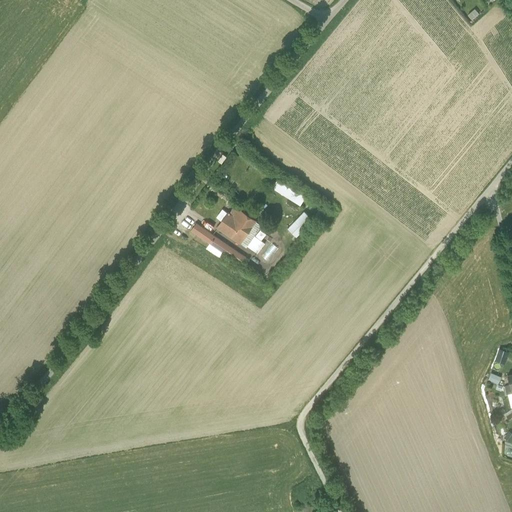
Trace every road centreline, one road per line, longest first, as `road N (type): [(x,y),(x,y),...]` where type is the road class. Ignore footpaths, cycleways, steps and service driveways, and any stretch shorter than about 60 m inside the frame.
road 1 (unclassified): [(0,411),(148,247),(327,20)]
road 2 (track): [(486,193),(300,419),(336,511)]
